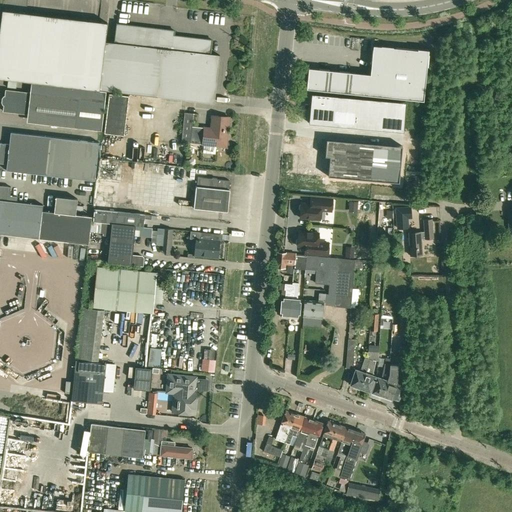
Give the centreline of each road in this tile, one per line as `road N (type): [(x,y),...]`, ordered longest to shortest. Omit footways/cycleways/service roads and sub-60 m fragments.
road 1 (unclassified): [(290,0),(251,375)]
road 2 (residential): [(511,464),(251,375)]
road 3 (unknown): [(0,288),(34,270),(47,273),(62,291),(68,330),(58,373),(31,383),(0,381)]
road 4 (unclassified): [(251,375),(237,511)]
